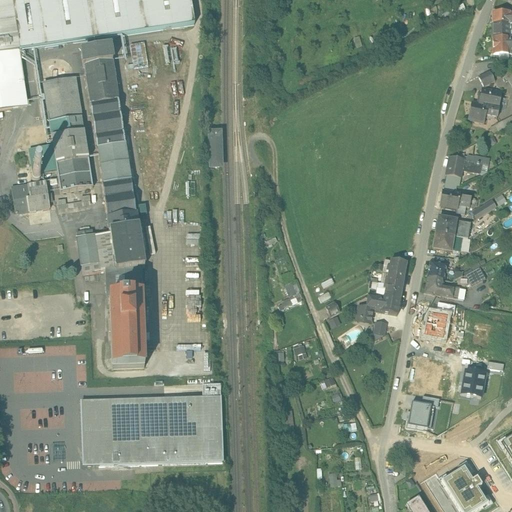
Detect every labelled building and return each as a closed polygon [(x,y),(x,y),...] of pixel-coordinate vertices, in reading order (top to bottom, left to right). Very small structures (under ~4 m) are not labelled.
[(0,0),(0,111),(27,107),(19,52),(16,35),(19,35),(17,26),(15,26),(10,0),(0,0)] [(190,0),(10,0),(15,26),(17,26),(19,35),(16,35),(19,52),(194,25),(190,0)] [(511,16),(509,16),(508,15),(492,15),(493,25),(509,24),(511,24),(511,16)] [(509,39),(509,24),(493,25),(493,39),(509,39)] [(493,39),(493,55),(509,55),(509,39),(493,39)] [(141,59),(143,66),(149,65),(144,42),(129,45),(132,61),(141,59)] [(144,268),(110,48),(81,53),(83,68),(84,68),(90,105),(89,105),(96,151),(97,151),(102,185),(101,186),(108,233),(109,233),(109,235),(115,271),(115,272),(140,268),(144,268)] [(489,72),(478,78),(484,89),(494,83),(489,72)] [(75,80),(42,85),(53,147),(56,171),(60,194),(92,189),(75,80)] [(501,94),(481,90),(479,103),(484,104),(483,107),(487,108),(498,110),(501,94)] [(478,106),(471,104),(468,122),(484,125),(485,117),(487,108),(483,107),(484,104),(479,103),(478,106)] [(498,110),(487,108),(485,117),(496,120),(498,111),(498,110)] [(504,121),(495,126),(498,132),(507,127),(504,121)] [(35,127),(35,137),(44,137),(44,127),(35,127)] [(219,135),(210,136),(211,169),(220,168),(219,135)] [(53,147),(39,149),(42,174),(47,173),(56,171),(53,147)] [(39,149),(29,151),(33,174),(34,173),(35,173),(37,173),(38,174),(39,174),(42,174),(39,149)] [(474,158),(474,159),(473,164),(482,166),(483,160),(474,158)] [(466,163),(449,160),(446,176),(460,179),(461,172),(480,175),(482,166),(473,164),(466,163)] [(37,173),(35,173),(34,173),(33,174),(32,175),(31,176),(31,177),(31,178),(31,179),(32,180),(32,181),(33,182),(34,183),(35,183),(36,183),(37,183),(38,182),(39,182),(40,181),(41,180),(41,179),(41,178),(41,177),(41,176),(40,175),(39,174),(38,174),(37,173)] [(44,184),(28,187),(30,199),(46,196),(44,184)] [(28,187),(12,189),(14,201),(26,200),(30,199),(28,187)] [(460,195),(443,192),(440,208),(456,211),(456,215),(464,217),(466,208),(469,209),(470,200),(459,198),(460,195)] [(30,199),(26,200),(28,213),(49,210),(47,196),(46,196),(30,199)] [(26,200),(14,201),(16,213),(18,215),(28,213),(26,200)] [(83,203),(66,204),(66,201),(58,201),(58,210),(83,209),(83,203)] [(491,202),(485,205),(490,212),(495,209),(491,202)] [(485,205),(473,213),(477,220),(490,212),(485,205)] [(470,225),(438,219),(436,235),(453,238),(462,239),(468,240),(470,225)] [(92,238),(76,240),(80,261),(83,276),(105,273),(115,271),(109,235),(100,236),(92,238)] [(453,238),(436,235),(433,251),(450,253),(453,238)] [(469,242),(462,239),(459,253),(467,254),(468,244),(471,245),(472,242),(469,242)] [(406,264),(391,262),(389,269),(387,269),(386,274),(388,274),(404,276),(406,264)] [(446,267),(430,264),(428,279),(443,281),(446,267)] [(140,268),(115,272),(115,271),(105,273),(106,299),(109,298),(141,297),(140,268)] [(479,268),(465,276),(471,287),(485,280),(479,268)] [(383,273),(375,271),(373,283),(381,285),(383,273)] [(462,274),(455,273),(453,282),(461,278),(462,274)] [(404,276),(388,274),(387,281),(385,281),(384,285),(402,288),(404,276)] [(331,279),(321,284),(324,289),(334,284),(331,279)] [(443,281),(428,279),(425,295),(441,298),(456,301),(458,291),(443,288),(444,282),(443,281)] [(285,287),(290,299),(277,304),(280,311),(301,302),(294,283),(285,287)] [(402,288),(384,285),(383,290),(385,290),(384,298),(400,300),(402,288)] [(465,292),(458,291),(456,301),(463,302),(465,292)] [(382,298),(368,295),(365,310),(365,311),(372,312),(397,317),(400,301),(400,300),(384,298),(383,303),(381,303),(382,298)] [(141,297),(109,298),(112,369),(144,369),(141,297)] [(334,303),(325,308),(330,320),(340,313),(334,303)] [(438,304),(436,316),(447,318),(453,319),(455,307),(438,304)] [(365,310),(358,309),(356,322),(370,324),(372,312),(365,311),(365,310)] [(428,315),(424,337),(443,341),(447,318),(436,316),(428,315)] [(386,326),(376,324),(373,343),(384,337),(386,326)] [(297,361),(307,359),(304,347),(293,349),(297,361)] [(504,366),(488,363),(487,370),(503,373),(504,366)] [(414,390),(435,394),(439,368),(418,364),(414,390)] [(485,376),(465,373),(461,396),(481,400),(485,376)] [(87,403),(80,403),(82,469),(130,467),(222,464),(220,386),(202,387),(202,399),(87,403)] [(423,398),(421,406),(431,407),(431,408),(438,409),(439,401),(423,398)] [(421,406),(411,404),(407,427),(427,431),(431,408),(431,407),(421,406)] [(511,438),(500,446),(511,464),(511,438)] [(465,468),(441,483),(459,511),(477,511),(488,505),(478,490),(481,488),(476,480),(473,482),(465,468)] [(426,511),(418,499),(406,506),(409,511),(426,511)]
